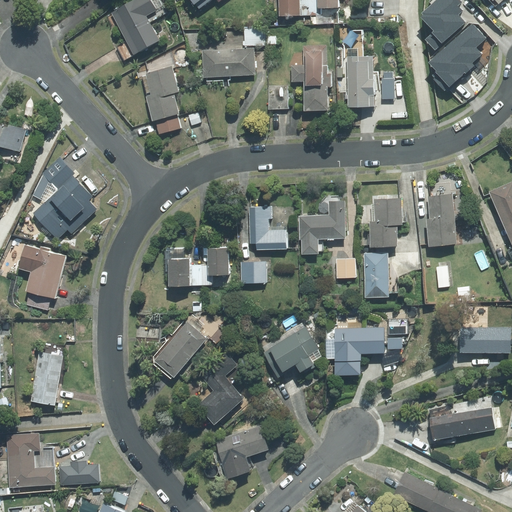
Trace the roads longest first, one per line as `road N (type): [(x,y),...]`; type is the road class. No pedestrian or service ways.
road 1 (residential): [(158,195),(189,173),(227,162),(409,151),(446,141),(481,125),(511,95)]
road 2 (residential): [(191,511),(129,435),(112,354),(117,261),(158,195)]
road 3 (unknown): [(511,488),(358,429),(421,397),(511,383)]
road 4 (residential): [(25,47),(158,195)]
road 5 (unknown): [(72,100),(0,225)]
road 6 (residential): [(265,511),(358,429)]
